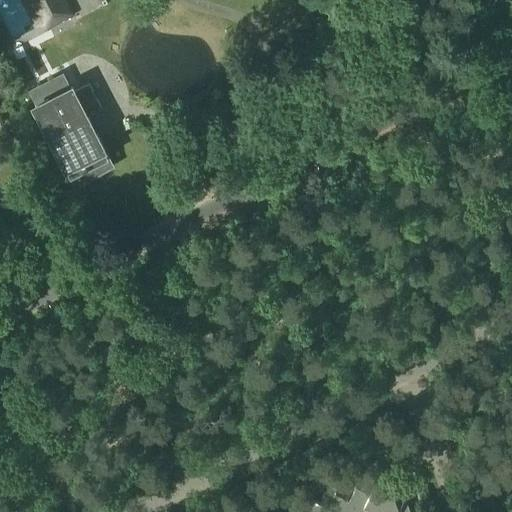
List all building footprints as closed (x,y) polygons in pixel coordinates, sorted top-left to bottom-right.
[(67,9),(62,0),(26,0),(38,24),(67,9)] [(50,19),(37,25),(54,62),(68,55),(50,19)] [(27,97),(65,79),(58,65),(20,83),(27,97)] [(34,106),(75,185),(113,166),(88,117),(102,110),(89,84),(74,92),(72,87),(34,106)] [(308,511),(403,511),(399,510),(406,496),(376,481),(369,495),(356,488),(349,503),(334,495),(327,508),(314,501),(308,511)]
